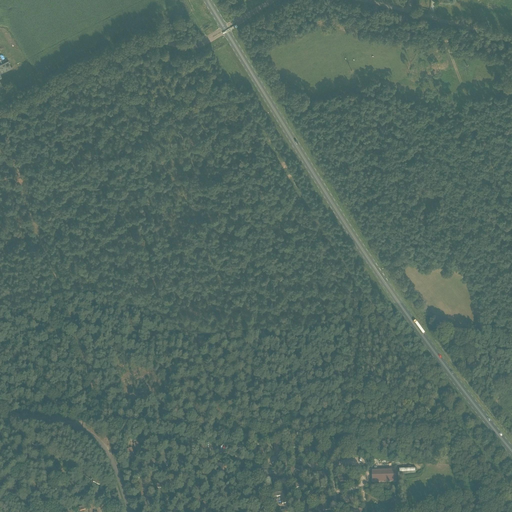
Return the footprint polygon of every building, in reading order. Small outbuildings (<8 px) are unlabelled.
[(0,73),(12,68),(8,61),(0,64),(0,85),(2,85),(0,80),(0,78),(1,78),(0,75),(0,73)] [(137,453),(142,451),(138,442),(133,444),(137,453)] [(132,448),(126,449),(128,458),(134,457),(132,448)] [(294,469),(299,470),(300,467),(294,465),(293,468),(291,467),(289,473),(293,474),(294,469)] [(396,482),(396,469),(371,470),(371,483),(396,482)] [(284,492),(272,493),(272,501),(285,500),(284,492)]
